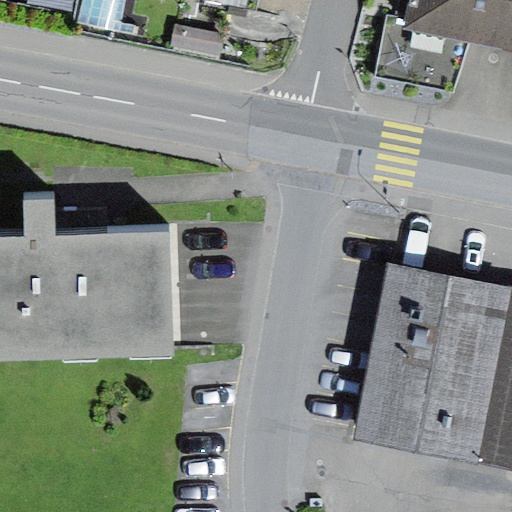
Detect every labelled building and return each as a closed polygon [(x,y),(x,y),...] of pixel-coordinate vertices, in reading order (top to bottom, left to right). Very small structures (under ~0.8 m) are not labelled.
[(75,0),(31,0),(30,7),(73,14),(75,0)] [(496,55),(506,0),(409,0),(405,21),(391,18),(374,79),(454,97),(469,47),(496,55)] [(511,0),(506,0),(496,55),(511,56),(511,0)] [(24,226),(0,225),(0,350),(196,349),(195,224),(87,225),(87,188),(23,188),(24,226)] [(511,276),(388,251),(350,433),(511,466),(511,276)]
